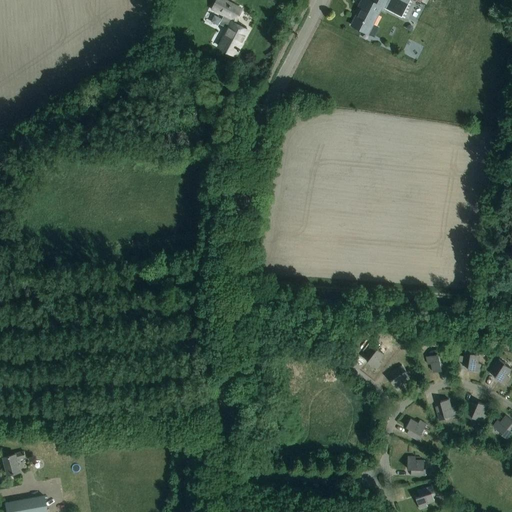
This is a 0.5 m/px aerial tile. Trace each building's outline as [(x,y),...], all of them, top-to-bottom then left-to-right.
[(217,0),(212,10),(224,17),(223,19),(220,24),(228,28),(230,29),(220,47),(227,51),(236,56),(243,41),(241,40),(247,29),(235,23),(238,18),(237,18),(241,11),(230,5),(231,3),(224,0),(217,0)] [(360,7),(351,25),(360,29),(369,34),(373,36),(377,27),(373,25),(382,7),(387,10),(402,17),(408,20),(416,2),(412,0),(361,0),(359,6),(360,7)] [(373,343),(370,347),(364,355),(369,359),(367,361),(377,369),(381,363),(379,361),(384,354),(377,349),(378,347),(373,343)] [(464,350),(464,355),(462,365),(468,366),(467,369),(479,372),(481,364),(477,363),(479,355),(471,353),(471,351),(464,350)] [(447,365),(444,355),(443,351),(437,352),(437,354),(426,356),(428,364),(431,363),(433,372),(442,370),(441,366),(447,365)] [(499,359),(497,363),(491,371),(496,374),(494,377),(505,384),(509,377),(506,376),(511,368),(504,364),(505,362),(499,359)] [(402,365),(398,368),(390,374),(393,378),(390,380),(398,390),(404,386),(402,383),(409,378),(404,371),(406,370),(402,365)] [(445,417),(456,414),(454,406),(451,407),(449,399),(440,401),(441,405),(435,406),(439,420),(445,419),(445,417)] [(471,403),(467,412),(465,416),(471,419),(472,417),(483,422),(486,415),(483,414),(486,405),(478,402),(477,405),(471,403)] [(498,420),(493,426),(502,433),(501,435),(506,439),(511,430),(511,424),(510,423),(511,421),(511,419),(505,415),(500,422),(498,420)] [(421,434),(426,424),(419,420),(418,423),(410,419),(406,426),(409,428),(406,433),(419,441),(422,435),(421,434)] [(15,454),(13,454),(3,457),(7,474),(20,471),(17,459),(26,457),(24,451),(15,453),(15,454)] [(415,460),(415,457),(408,456),(407,468),(411,469),(411,475),(425,475),(426,468),(424,468),(424,460),(415,460)] [(431,486),(427,487),(417,491),(419,496),(416,497),(420,509),(427,506),(426,503),(434,500),(432,493),(433,492),(431,486)] [(46,511),(43,495),(3,502),(5,511),(46,511)]
